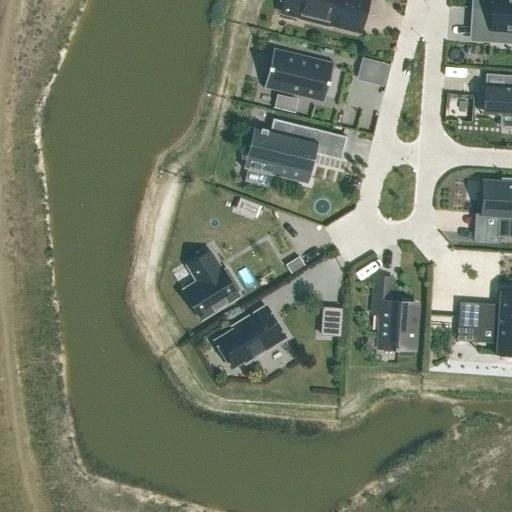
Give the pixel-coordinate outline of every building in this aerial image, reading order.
[(280,0),(281,0),(302,6),(299,19),(327,26),(328,23),(360,31),(367,0),(280,0)] [(511,0),(472,0),(472,9),(492,10),(490,30),(511,31),(511,0)] [(490,30),(490,29),(475,28),(474,40),(490,41),(491,30),(490,30)] [(273,48),(263,88),(264,89),(265,85),(323,99),(322,103),(323,103),(333,63),(332,62),(331,66),(273,52),(274,48),(273,48)] [(483,107),(482,114),(487,114),(511,115),(511,75),(485,74),(484,86),(483,107)] [(276,96),(273,107),(272,108),(294,113),(294,112),(296,101),(276,96)] [(255,130),(249,157),(274,163),(271,175),(303,183),(307,185),(307,183),(304,182),(307,167),(311,168),(312,166),(308,165),(310,153),(341,161),(346,137),(272,119),(269,132),(267,131),(267,130),(260,128),(260,129),(253,128),(253,127),(252,129),(255,130)] [(483,181),(481,215),(499,216),(498,236),(511,237),(511,179),(501,179),(501,183),(483,181)] [(198,282),(183,291),(200,318),(237,295),(235,292),(239,290),(226,269),(222,271),(220,268),(219,269),(209,252),(187,265),(198,282)] [(299,258),(285,266),(290,274),(304,267),(299,258)] [(375,277),(372,314),(381,315),(379,348),(394,349),(393,351),(397,351),(398,349),(412,350),(416,304),(389,302),(391,278),(375,277)] [(497,327),(495,355),(498,356),(498,350),(511,351),(511,291),(505,291),(505,292),(500,291),(500,296),(499,296),(497,327)] [(459,302),(456,341),(470,342),(471,325),(473,303),(459,302)] [(232,330),(214,341),(230,368),(242,361),(244,363),(285,338),(265,306),(231,327),(232,330)] [(322,308),(321,335),(339,336),(341,309),(322,308)]
